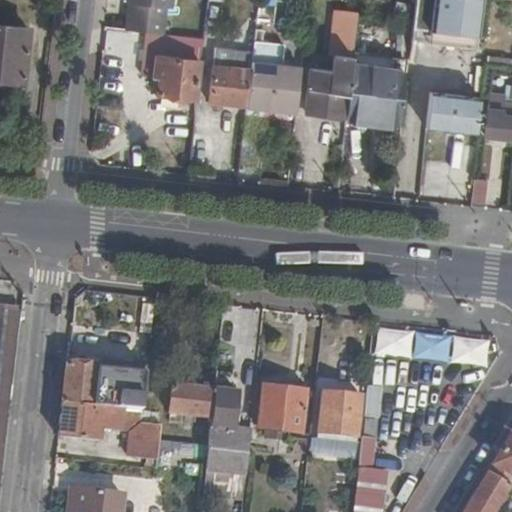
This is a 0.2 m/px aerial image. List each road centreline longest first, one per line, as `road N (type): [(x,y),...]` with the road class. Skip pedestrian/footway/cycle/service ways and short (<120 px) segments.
road 1 (secondary): [(511,278),(51,225)]
road 2 (residential): [(20,511),(51,225)]
road 3 (residential): [(51,225),(77,0)]
road 4 (tertiary): [(435,511),(511,388)]
